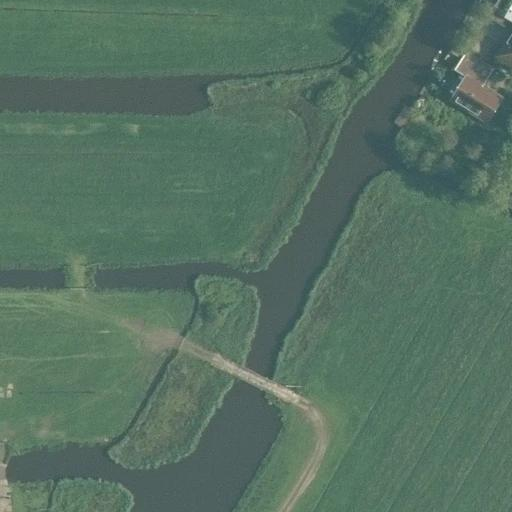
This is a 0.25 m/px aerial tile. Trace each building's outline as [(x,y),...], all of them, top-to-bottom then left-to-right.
[(511,29),(495,57),(511,67),(511,0),(499,0),(495,9),(511,19),(511,29)] [(454,45),(449,54),(457,59),(462,50),(454,45)] [(454,70),(460,74),(449,92),(453,95),(450,100),(487,123),(503,99),(482,86),(493,70),(465,53),(454,70)] [(412,111),(404,106),(393,124),(401,130),(412,111)] [(482,178),(487,170),(480,166),(475,174),(482,178)] [(12,511),(60,511),(60,494),(49,495),(49,502),(13,502),(12,511)]
